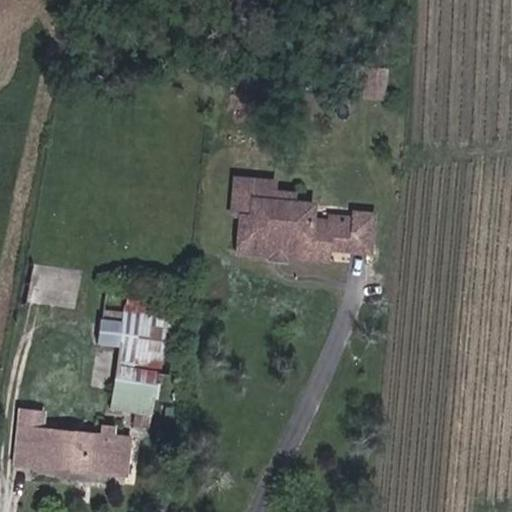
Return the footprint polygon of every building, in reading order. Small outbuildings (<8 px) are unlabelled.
[(302,199),(284,199),(284,186),(245,183),(242,219),(260,220),(259,234),(248,234),(246,256),(274,259),(293,260),(332,264),(334,246),(378,257),(382,222),(362,220),(361,230),(320,226),(322,211),(302,209),(302,199)] [(273,268),(292,269),(293,260),(274,259),(273,268)] [(28,298),(73,307),(81,270),(36,260),(28,298)] [(125,396),(157,399),(159,374),(128,369),(125,396)] [(23,471),(109,480),(112,440),(50,434),(52,418),(28,416),(23,471)] [(126,442),(112,440),(109,480),(122,481),(126,442)]
